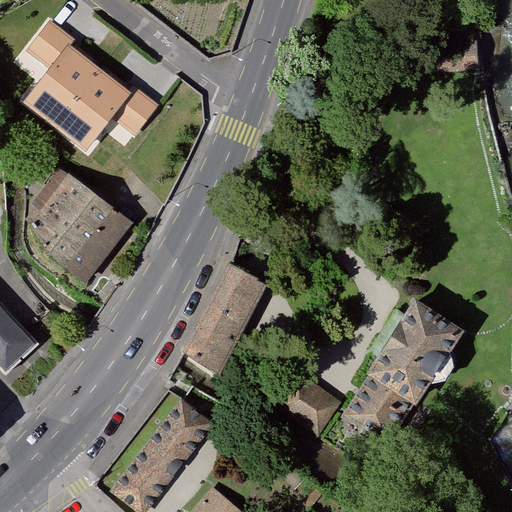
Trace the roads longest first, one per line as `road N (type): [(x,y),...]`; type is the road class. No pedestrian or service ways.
road 1 (primary): [(0,496),(87,402),(157,296),(247,110)]
road 2 (residential): [(105,0),(247,110)]
